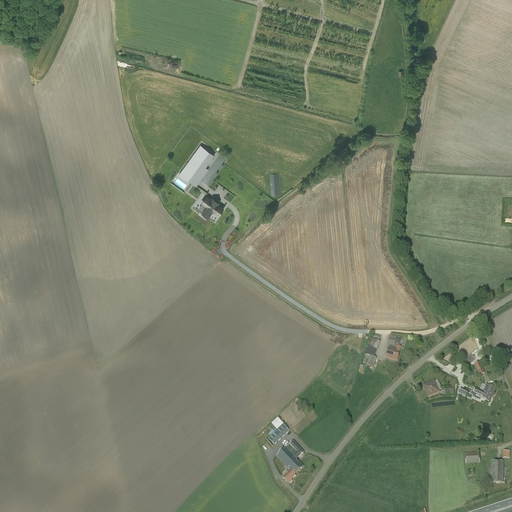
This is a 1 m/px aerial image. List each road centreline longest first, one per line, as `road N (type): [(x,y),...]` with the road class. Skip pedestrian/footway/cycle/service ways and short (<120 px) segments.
road 1 (track): [(404,0),(416,104),(402,246),(448,323),(477,319)]
road 2 (unclassified): [(477,319),(380,401),(295,511)]
road 3 (track): [(448,323),(415,333),(344,330),(225,253)]
